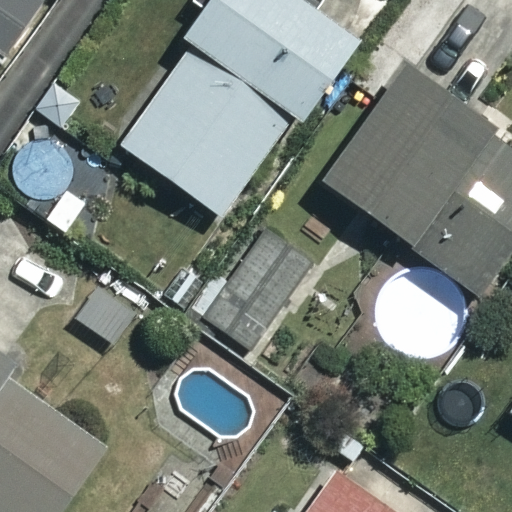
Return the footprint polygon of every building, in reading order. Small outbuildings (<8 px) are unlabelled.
[(0,0),(0,74),(48,5),(40,0),(0,0)] [(369,62),(282,0),(240,0),(127,160),(227,231),(298,131),(312,142),(369,62)] [(511,268),(511,156),(413,85),(332,199),(485,307),(511,268)] [(74,162),(29,132),(0,174),(0,197),(35,220),(74,162)] [(315,265),(269,237),(210,332),(256,360),(315,265)] [(23,384),(0,367),(0,511),(76,511),(111,462),(16,395),(23,384)] [(379,511),(341,485),(321,511),(379,511)]
